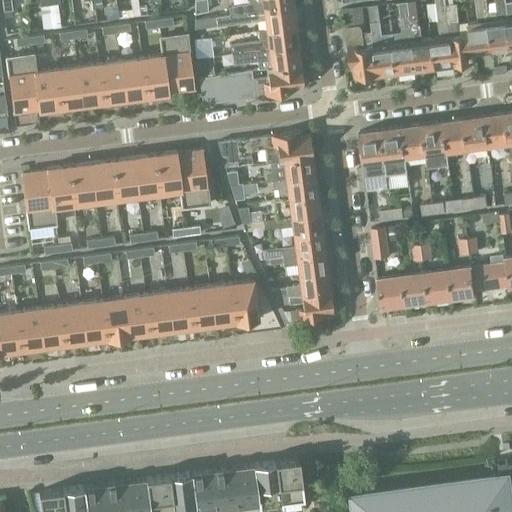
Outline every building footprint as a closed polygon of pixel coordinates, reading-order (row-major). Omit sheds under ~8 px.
[(10,0),(1,0),(3,12),(12,10),(10,0)] [(49,0),(40,0),(41,5),(44,28),(52,27),(50,4),(49,0)] [(208,11),(207,0),(195,0),(195,13),(208,11)] [(238,2),(229,4),(230,12),(293,4),(292,0),(249,0),(238,2)] [(402,31),(392,32),(397,70),(416,68),(409,11),(407,0),(406,0),(399,1),(402,26),(402,27),(402,31)] [(417,10),(416,0),(407,0),(409,11),(417,10)] [(435,0),(440,35),(431,36),(435,65),(454,63),(446,0),(435,0)] [(446,0),(454,63),(473,60),(476,60),(475,52),(472,52),(470,31),(469,31),(460,32),(457,2),(454,3),(453,0),(446,0)] [(468,20),(467,21),(469,31),(470,31),(472,52),(475,52),(492,50),(487,11),(488,11),(486,0),(475,0),(478,19),(468,20)] [(488,11),(487,11),(492,50),(511,47),(504,0),(495,0),(496,4),(497,10),(488,11)] [(369,4),(368,4),(372,31),(378,72),(397,70),(392,32),(382,33),(379,3),(369,4)] [(230,12),(216,14),(217,24),(265,18),(266,27),(295,24),(293,4),(230,12)] [(354,7),(344,8),(346,25),(345,25),(347,44),(347,45),(349,45),(350,55),(351,66),(356,66),(357,75),(378,72),(372,31),(371,31),(363,32),(362,26),(361,26),(361,23),(364,23),(362,5),(354,7)] [(409,11),(416,68),(435,65),(431,36),(421,37),(419,20),(417,10),(409,11)] [(172,16),(158,18),(160,26),(173,24),(172,16)] [(158,18),(144,20),(145,28),(160,26),(158,18)] [(129,22),(115,24),(116,32),(130,30),(129,22)] [(115,24),(101,26),(102,33),(116,32),(115,24)] [(259,38),(230,42),(232,51),(298,43),(295,24),(266,27),(258,29),(259,38)] [(86,28),(73,29),(74,37),(87,35),(86,28)] [(73,29),(58,31),(59,39),(74,37),(73,29)] [(187,32),(159,36),(162,53),(163,52),(168,91),(192,88),(194,87),(192,77),(189,52),(187,33),(187,32)] [(44,33),(29,35),(30,43),(45,41),(44,33)] [(29,35),(16,37),(17,45),(30,43),(29,35)] [(298,43),(232,51),(233,62),(257,59),(258,68),(267,66),(300,62),(298,43)] [(33,52),(6,56),(8,76),(13,111),(38,108),(33,69),(35,69),(33,52)] [(162,53),(141,55),(147,95),(169,92),(168,91),(163,52),(162,53)] [(141,55),(120,58),(125,98),(147,95),(141,55)] [(120,58),(98,61),(104,101),(125,98),(120,58)] [(98,61),(77,64),(82,103),(104,101),(98,61)] [(251,68),(199,76),(200,81),(203,101),(254,95),(264,94),(270,93),(271,93),(295,90),(294,85),(302,84),(300,66),(301,66),(300,62),(267,66),(267,72),(268,72),(268,74),(252,76),(251,68)] [(77,64),(56,66),(61,106),(82,103),(77,64)] [(35,69),(33,69),(38,108),(39,109),(61,106),(56,66),(35,69)] [(505,111),(484,113),(488,146),(509,143),(505,111)] [(484,113),(463,116),(468,148),(488,146),(484,113)] [(463,116),(442,119),(447,151),(468,148),(463,116)] [(442,119),(422,122),(426,154),(428,166),(449,164),(447,151),(442,119)] [(422,122),(401,124),(405,157),(426,154),(422,122)] [(401,124),(380,127),(384,160),(385,159),(387,173),(407,171),(405,157),(401,124)] [(380,127),(359,130),(365,176),(387,173),(385,159),(384,160),(380,127)] [(269,159),(313,153),(312,149),(310,132),(301,134),(300,130),(217,140),(224,165),(252,162),(250,149),(263,147),(265,161),(269,160),(269,159)] [(202,148),(176,151),(181,188),(179,189),(181,205),(208,202),(202,148)] [(176,149),(154,152),(159,191),(179,189),(181,188),(176,151),(176,149)] [(154,152),(133,155),(138,194),(159,191),(154,152)] [(269,159),(269,160),(270,169),(267,170),(265,172),(266,180),(272,179),(272,178),(315,172),(313,153),(269,159)] [(133,155),(111,158),(116,197),(138,194),(133,155)] [(111,158),(90,160),(95,200),(116,197),(111,158)] [(90,160),(68,163),(74,203),(95,200),(90,160)] [(68,163),(46,166),(47,168),(52,205),(74,203),(68,163)] [(47,168),(21,171),(28,226),(54,222),(52,205),(47,168)] [(226,171),(230,183),(238,182),(236,170),(226,171)] [(272,178),(272,179),(273,188),(277,188),(278,197),(317,192),(315,172),(272,178)] [(238,182),(230,183),(235,199),(244,198),(242,182),(238,182)] [(274,197),(277,216),(320,211),(317,192),(278,197),(274,197)] [(474,195),(475,207),(487,205),(486,194),(474,195)] [(454,210),(464,209),(475,207),(474,195),(453,198),(454,210)] [(433,213),(445,211),(454,210),(453,198),(432,201),(433,213)] [(422,214),(433,213),(432,201),(420,202),(422,214)] [(248,205),(237,207),(242,221),(250,220),(248,205)] [(391,206),(392,218),(404,217),(402,205),(391,206)] [(381,220),(392,218),(391,206),(379,208),(381,220)] [(290,225),(291,234),(322,230),(320,211),(277,216),(277,217),(263,219),(264,228),(290,225)] [(511,231),(510,212),(499,214),(502,232),(511,231)] [(69,233),(78,232),(76,218),(67,219),(69,233)] [(186,226),(187,234),(201,232),(200,224),(186,226)] [(371,227),(375,256),(389,254),(386,225),(371,227)] [(173,236),(187,234),(186,226),(172,228),(173,236)] [(157,230),(143,231),(144,239),(158,238),(157,230)] [(264,258),(270,257),(270,256),(325,249),(322,230),(291,234),(293,244),(281,246),(263,248),(264,258)] [(144,239),(143,231),(129,233),(130,241),(144,239)] [(239,234),(225,236),(226,244),(240,242),(239,234)] [(114,235),(100,237),(101,245),(115,243),(114,235)] [(468,237),(470,252),(479,251),(477,235),(468,237)] [(212,246),(226,244),(225,236),(211,238),(212,246)] [(87,247),(101,245),(100,237),(86,239),(87,247)] [(460,253),(470,252),(468,237),(458,238),(460,253)] [(182,242),(183,250),(197,248),(196,240),(182,242)] [(71,241),(57,243),(58,251),(72,249),(71,241)] [(169,251),(183,250),(182,242),(168,243),(169,251)] [(431,242),(421,243),(423,258),(432,256),(431,242)] [(44,252),(58,251),(57,243),(43,245),(44,252)] [(423,258),(421,243),(412,244),(414,259),(423,258)] [(139,247),(140,255),(154,253),(153,245),(139,247)] [(126,257),(140,255),(139,247),(125,249),(126,257)] [(270,256),(270,257),(271,266),(283,265),(295,264),(296,272),(327,268),(325,249),(270,256)] [(96,253),(97,261),(111,259),(110,251),(96,253)] [(83,263),(97,261),(96,253),(82,255),(83,263)] [(53,258),(54,266),(68,265),(67,257),(53,258)] [(41,268),(54,266),(53,258),(40,260),(41,268)] [(472,264),(475,289),(509,284),(506,259),(472,264)] [(11,264),(12,272),(25,270),(24,262),(11,264)] [(475,289),(472,264),(472,262),(448,265),(452,297),(476,294),(475,289)] [(0,273),(12,272),(11,264),(0,265),(0,273)] [(424,268),(429,300),(452,297),(448,265),(424,268)] [(271,286),(275,295),(330,288),(327,268),(296,272),(297,282),(286,284),(271,286)] [(401,271),(405,303),(429,300),(424,268),(401,271)] [(381,306),(405,303),(401,271),(377,275),(381,306)] [(252,277),(230,280),(236,320),(257,317),(252,277)] [(230,280),(209,282),(214,323),(236,320),(230,280)] [(209,282),(188,285),(193,325),(214,323),(209,282)] [(188,285),(166,288),(171,328),(193,325),(188,285)] [(166,288),(145,291),(150,331),(171,328),(166,288)] [(330,288),(275,295),(280,304),(289,303),(300,301),(301,307),(289,309),(291,319),(323,314),(323,311),(332,310),(330,292),(330,288)] [(145,291),(123,294),(129,334),(150,331),(145,291)] [(123,294),(102,297),(107,337),(129,334),(123,294)] [(102,297),(81,299),(86,340),(107,337),(102,297)] [(81,299),(59,302),(64,342),(86,340),(81,299)] [(59,302),(38,305),(43,345),(64,342),(59,302)] [(38,305),(16,308),(22,348),(43,345),(38,305)] [(16,308),(0,310),(0,349),(0,351),(22,348),(16,308)] [(274,460),(280,504),(280,505),(304,502),(298,457),(274,460)] [(253,463),(258,503),(259,506),(280,504),(274,460),(253,463)] [(511,511),(511,460),(505,462),(506,470),(493,472),(494,476),(363,494),(364,503),(355,504),(356,511),(511,511)] [(238,505),(247,504),(258,503),(253,463),(232,465),(238,505)] [(212,468),(217,508),(238,505),(232,465),(212,468)] [(191,470),(196,510),(217,508),(212,468),(191,470)] [(167,474),(172,511),(196,511),(196,510),(191,470),(167,474)] [(146,476),(150,511),(172,511),(167,474),(146,476)] [(125,479),(129,511),(150,511),(146,476),(125,479)] [(104,482),(108,511),(129,511),(125,479),(104,482)] [(84,484),(87,511),(108,511),(104,482),(84,484)] [(60,487),(62,511),(87,511),(84,484),(60,487)] [(41,511),(62,511),(60,487),(38,490),(41,511)]
